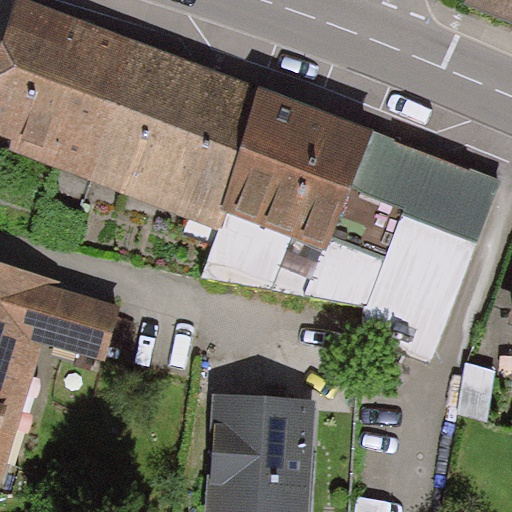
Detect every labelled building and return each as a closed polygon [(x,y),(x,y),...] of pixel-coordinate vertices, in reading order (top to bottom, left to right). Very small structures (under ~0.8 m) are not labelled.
[(511,0),(469,0),(469,1),(511,17),(511,0)] [(132,47),(20,1),(0,74),(0,132),(97,171),(132,47)] [(261,99),(132,47),(97,171),(225,216),(229,206),(261,99)] [(373,135),(261,99),(229,206),(329,245),(373,135)] [(504,187),(373,135),(329,245),(361,256),(337,301),(362,306),(364,324),(392,337),(388,341),(409,347),(413,342),(438,351),(504,187)] [(329,245),(229,206),(225,216),(204,279),(337,301),(361,256),(329,245)] [(46,281),(0,268),(0,445),(30,338),(108,359),(121,312),(44,290),(46,281)] [(495,376),(467,368),(461,411),(490,420),(495,376)] [(303,511),(311,407),(223,401),(215,511),(303,511)]
